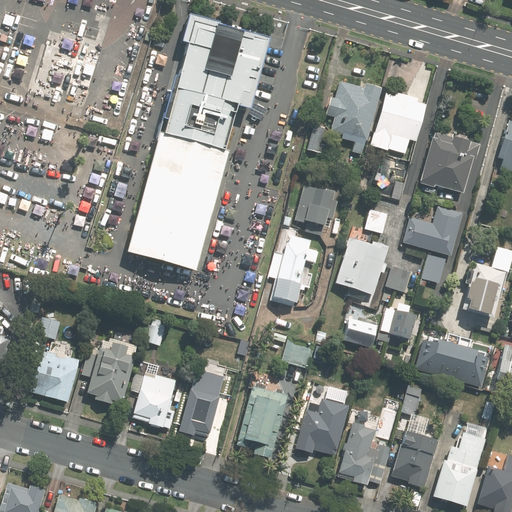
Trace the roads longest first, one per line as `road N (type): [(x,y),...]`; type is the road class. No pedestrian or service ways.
road 1 (residential): [(296,511),(0,427)]
road 2 (primary): [(329,0),(511,53)]
